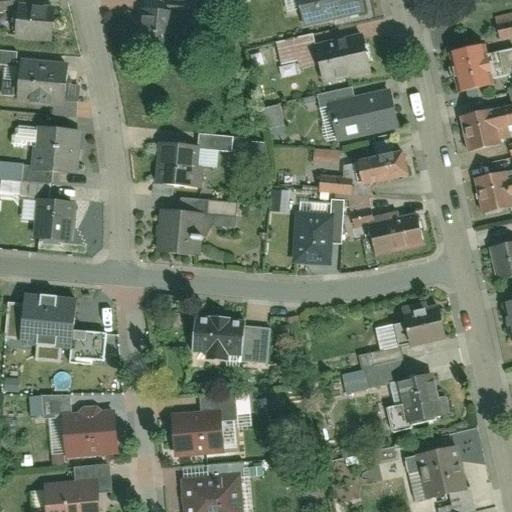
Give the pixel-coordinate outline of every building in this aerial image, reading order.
[(363,14),(359,0),(296,0),(303,29),(363,14)] [(50,45),(53,11),(15,8),(12,42),(50,45)] [(191,15),(140,13),(139,55),(190,57),(191,15)] [(511,15),(493,20),(497,41),(511,37),(511,15)] [(370,74),(362,37),(311,49),(319,86),(370,74)] [(447,54),(457,93),(479,87),(469,48),(447,54)] [(62,110),(67,67),(19,62),(15,105),(62,110)] [(396,134),(387,92),(328,105),(337,146),(396,134)] [(265,131),(285,125),(279,104),(259,110),(265,131)] [(511,107),(458,121),(466,153),(490,147),(487,132),(511,126),(511,107)] [(76,178),(80,135),(34,131),(31,175),(76,178)] [(197,150),(157,147),(154,191),(194,194),(197,150)] [(405,181),(400,156),(353,166),(359,191),(405,181)] [(0,194),(19,195),(20,164),(0,162),(0,194)] [(496,175),(472,180),(480,216),(502,211),(500,200),(511,197),(511,179),(498,182),(496,175)] [(69,245),(73,204),(37,201),(33,243),(69,245)] [(331,205),(300,203),(296,261),(327,263),(331,205)] [(423,249),(416,218),(399,221),(397,209),(350,219),(353,231),(368,228),(375,260),(423,249)] [(157,215),(155,255),(199,257),(201,217),(157,215)] [(488,249),(495,279),(511,274),(511,258),(509,244),(488,249)] [(21,341),(21,344),(71,349),(73,331),(76,301),(25,296),(24,305),(21,341)] [(511,299),(499,302),(508,338),(511,337),(511,299)] [(21,341),(24,305),(9,304),(5,339),(21,341)] [(443,338),(437,310),(413,316),(411,310),(398,313),(406,347),(443,338)] [(195,349),(239,355),(243,327),(199,321),(195,349)] [(107,334),(73,331),(71,349),(71,360),(104,363),(107,334)] [(431,378),(396,386),(406,431),(449,422),(444,400),(436,402),(431,378)] [(27,397),(28,413),(70,410),(69,394),(27,397)] [(69,460),(120,454),(115,414),(65,420),(69,460)] [(170,421),(174,458),(219,453),(215,416),(170,421)] [(466,496),(456,450),(414,459),(424,504),(466,496)] [(182,484),(184,511),(241,511),(238,478),(182,484)] [(48,511),(101,511),(99,483),(47,488),(48,511)]
